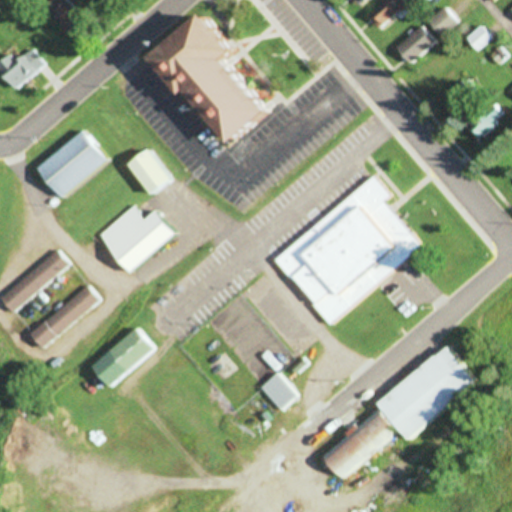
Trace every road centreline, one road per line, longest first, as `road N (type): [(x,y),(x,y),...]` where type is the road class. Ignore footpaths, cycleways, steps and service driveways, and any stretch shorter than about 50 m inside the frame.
road 1 (residential): [(301,0),(511,246)]
road 2 (residential): [(511,259),(298,445)]
road 3 (residential): [(0,140),(20,132),(179,0)]
